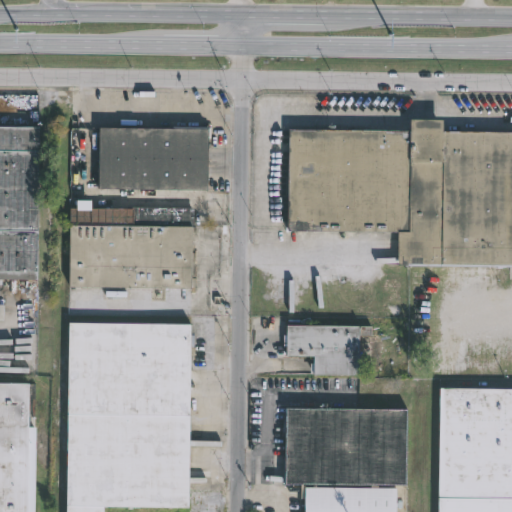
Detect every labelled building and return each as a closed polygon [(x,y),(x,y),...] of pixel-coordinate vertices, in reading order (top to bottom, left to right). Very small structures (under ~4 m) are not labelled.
[(443,118),(443,130),(511,130),(511,266),(396,265),(397,232),(286,230),(287,128),(409,130),(409,117),(443,118)] [(0,125),(37,126),(36,279),(1,279),(1,286),(0,285),(0,125)] [(206,189),(96,187),(97,126),(207,127),(206,189)] [(86,207),(191,207),(190,225),(187,225),(186,289),(64,286),(65,224),(129,226),(129,223),(66,222),(66,208),(71,208),(71,199),(86,199),(86,207)] [(64,511),(68,323),(189,325),(187,508),(102,507),(101,511),(64,511)] [(369,326),(369,334),(373,334),(373,337),(371,337),(371,356),(356,356),(356,375),(310,375),(308,373),(308,363),(311,363),(311,356),(283,356),(283,346),(281,346),(281,334),(283,334),(283,325),(369,326)] [(25,497),(24,511),(0,511),(0,382),(26,383),(25,497)] [(511,511),(437,511),(439,388),(511,388),(511,511)] [(313,486),(291,486),(292,411),(414,412),(413,487),(313,486)] [(402,508),(402,511),(310,511),(311,492),(402,493),(402,508)]
